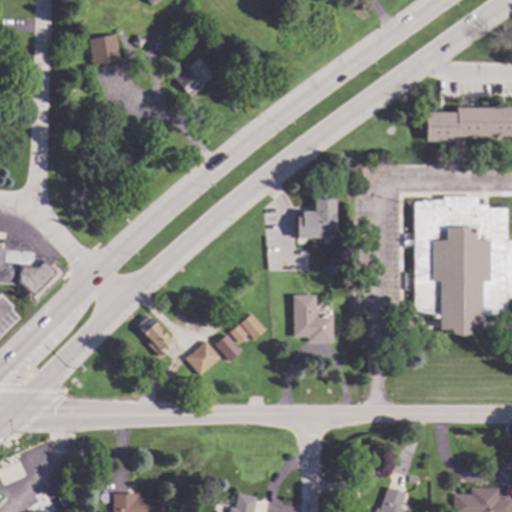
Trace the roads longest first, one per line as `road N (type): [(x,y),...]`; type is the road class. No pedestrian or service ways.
road 1 (primary): [(14,414),(204,227),(511,0)]
road 2 (primary): [(443,0),(289,110),(87,276),(0,364)]
road 3 (tertiary): [(14,414),(511,416)]
road 4 (residential): [(38,0),(41,207)]
road 5 (residential): [(117,307),(41,207),(0,200)]
